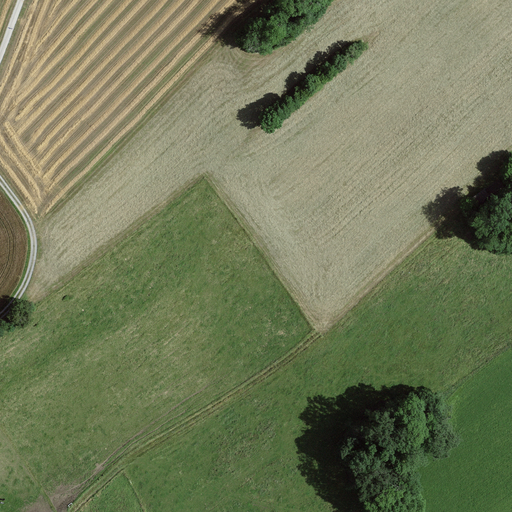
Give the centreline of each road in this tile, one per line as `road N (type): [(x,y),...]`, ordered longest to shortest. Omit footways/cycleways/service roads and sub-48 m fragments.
road 1 (track): [(72,511),(125,461),(285,361),(470,199)]
road 2 (track): [(0,319),(31,282),(37,260),(35,230),(0,177)]
